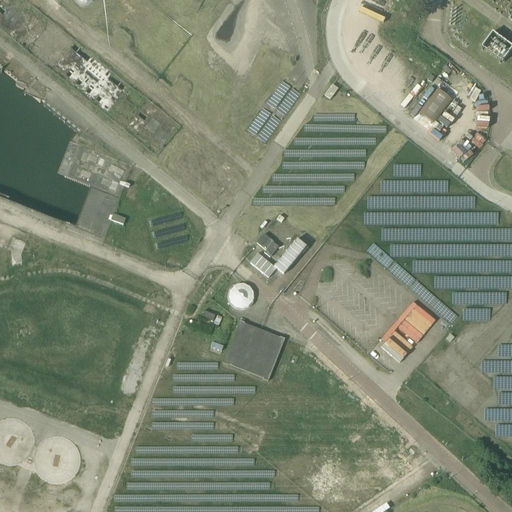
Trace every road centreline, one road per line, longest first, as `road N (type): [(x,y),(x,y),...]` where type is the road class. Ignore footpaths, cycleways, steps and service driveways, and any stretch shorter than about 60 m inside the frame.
road 1 (unclassified): [(504,511),(238,267)]
road 2 (unknown): [(219,237),(314,99),(296,0)]
